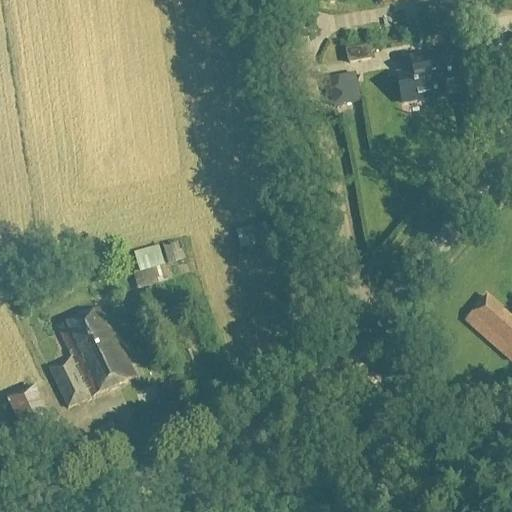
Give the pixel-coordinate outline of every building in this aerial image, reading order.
[(348,65),(372,60),(369,46),(345,50),(348,65)] [(414,74),(398,77),(403,105),(446,97),(443,82),(461,79),(456,53),(422,59),(412,61),(414,74)] [(282,217),(270,220),(236,230),(242,249),(275,239),(287,235),(282,217)] [(186,259),(180,242),(163,247),(169,264),(186,259)] [(135,254),(140,271),(134,272),(138,288),(169,280),(164,266),(165,266),(159,247),(135,254)] [(105,268),(96,271),(99,279),(112,274),(110,266),(105,268)] [(71,357),(48,368),(68,409),(136,377),(102,306),(57,328),(71,357)] [(190,313),(179,317),(188,348),(199,345),(190,313)] [(161,389),(165,407),(183,403),(179,385),(161,389)] [(7,401),(25,436),(52,424),(35,388),(7,401)] [(192,407),(178,411),(152,419),(159,445),(185,437),(200,433),(192,407)] [(104,463),(124,455),(113,425),(100,430),(103,437),(96,439),(104,463)] [(48,481),(102,468),(95,441),(45,453),(47,459),(12,468),(16,485),(48,477),(48,481)]
